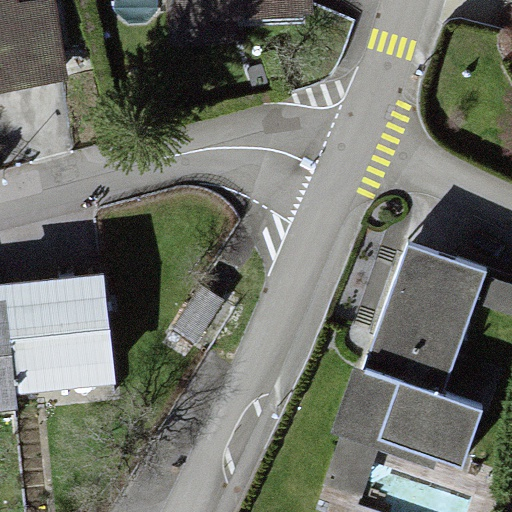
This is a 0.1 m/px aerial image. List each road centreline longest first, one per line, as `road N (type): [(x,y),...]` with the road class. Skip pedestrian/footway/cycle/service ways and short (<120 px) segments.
road 1 (residential): [(348,159),(189,511)]
road 2 (residential): [(0,206),(199,153),(348,159)]
road 3 (residential): [(406,0),(348,159)]
